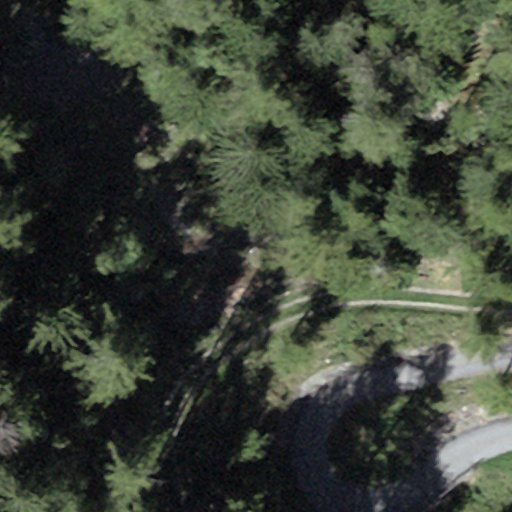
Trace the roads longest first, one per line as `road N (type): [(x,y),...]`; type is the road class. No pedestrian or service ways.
road 1 (unclassified): [(511,442),(453,461),(382,506),(353,505),(334,493),(320,475),(317,451),(319,424),(360,386),(511,351)]
road 2 (track): [(178,511),(170,445),(179,411),(235,342),(286,312),(342,296),(511,298)]
